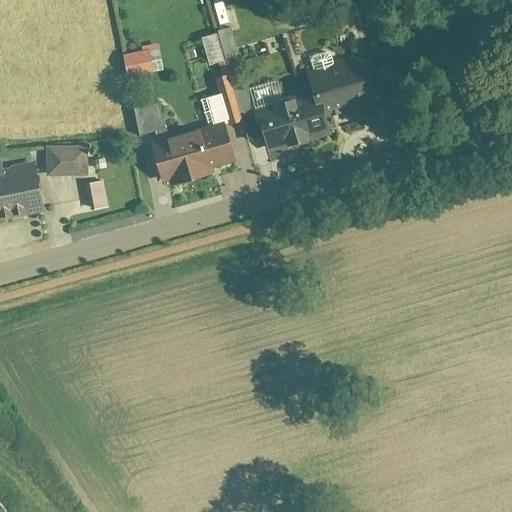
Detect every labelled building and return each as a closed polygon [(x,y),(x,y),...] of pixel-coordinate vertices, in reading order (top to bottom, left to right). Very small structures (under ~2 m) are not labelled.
[(314,72),(323,106),(335,102),(340,119),(373,110),(359,59),(314,72)] [(214,84),(220,121),(240,118),(233,80),(214,84)] [(238,90),(241,112),(256,109),(253,88),(238,90)] [(258,107),(270,152),(329,137),(317,91),(258,107)] [(162,103),(137,109),(145,142),(170,135),(162,103)] [(156,144),(167,186),(213,175),(212,167),(234,161),(226,127),(156,144)] [(37,170),(0,175),(0,217),(43,211),(37,170)]
